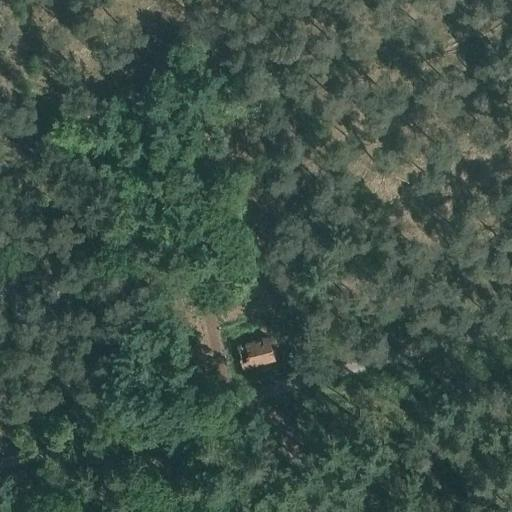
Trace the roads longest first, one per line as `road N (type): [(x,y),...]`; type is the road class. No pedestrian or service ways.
road 1 (track): [(244,399),(209,319),(167,271),(0,138)]
road 2 (track): [(270,391),(302,511)]
